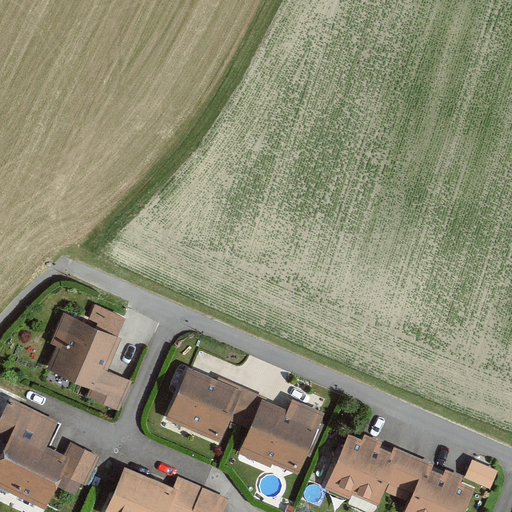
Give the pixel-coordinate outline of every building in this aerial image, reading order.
[(119,333),(66,310),(53,340),(58,343),(48,365),(90,384),(86,394),(116,407),(130,376),(105,365),(119,333)] [(320,422),(186,365),(164,418),(219,441),(227,422),(244,429),(235,450),(297,476),(320,422)] [(54,423),(6,402),(0,414),(0,443),(1,444),(0,446),(0,490),(46,511),(55,490),(78,500),(97,458),(72,447),(66,459),(43,449),(54,423)] [(461,511),(473,484),(349,432),(326,487),(375,507),(380,493),(406,504),(402,511),(461,511)] [(464,474),(490,486),(498,468),(472,456),(464,474)] [(172,492),(122,471),(104,511),(222,511),(228,499),(178,478),(172,492)]
